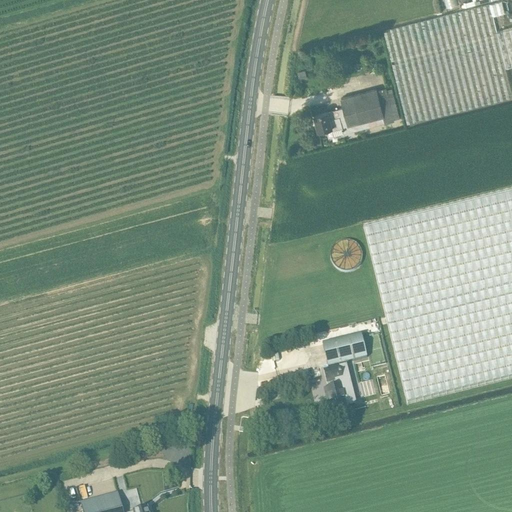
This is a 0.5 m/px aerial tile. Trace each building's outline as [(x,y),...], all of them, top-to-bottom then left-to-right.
[(443,0),(445,9),(457,6),(455,0),(443,0)] [(407,125),(480,106),(511,97),(511,95),(505,69),(511,67),(511,28),(496,32),(492,17),(504,14),(502,2),(383,31),(407,125)] [(386,88),(377,90),(377,89),(340,98),(343,108),(328,113),(328,112),(315,115),(319,133),(332,130),(332,131),(342,129),(346,142),(357,140),(355,131),(385,124),(394,121),(394,120),(400,119),(393,89),(386,91),(386,88)] [(511,190),(364,226),(407,404),(511,378),(511,190)] [(345,272),(347,272),(349,271),(351,271),(353,270),(356,269),(358,267),(358,266),(359,265),(360,263),(362,261),(362,258),(362,255),(362,252),(361,249),(359,247),(359,246),(357,244),(355,243),(354,242),(352,241),(349,240),(348,240),(346,240),(343,241),(341,241),(340,242),(338,243),(337,244),(335,246),(333,248),(332,249),(332,251),(331,254),(331,257),(331,259),(332,262),(332,263),(333,264),(334,266),(336,268),(338,269),(339,270),(342,271),(345,272)] [(361,334),(322,343),(328,368),(367,358),(361,334)] [(328,398),(332,411),(350,407),(344,383),(336,385),(335,382),(343,380),(343,379),(348,378),(344,366),(340,367),(340,366),(323,371),(327,384),(328,383),(329,387),(324,389),(326,398),(328,398)] [(146,511),(146,509),(136,511),(122,511),(117,493),(80,503),(82,511),(146,511)]
